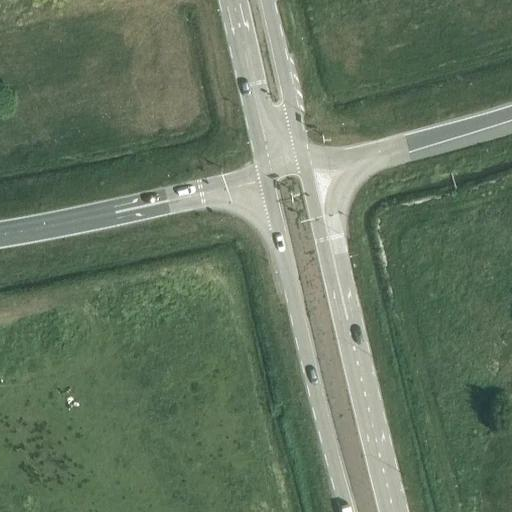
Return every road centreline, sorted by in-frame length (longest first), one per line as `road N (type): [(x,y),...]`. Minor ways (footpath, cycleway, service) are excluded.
road 1 (primary): [(391,511),(304,162)]
road 2 (primary): [(264,171),(349,511)]
road 3 (motorway): [(0,227),(264,171)]
road 4 (motorway): [(304,162),(511,111)]
road 5 (primary): [(224,0),(264,171)]
road 6 (primary): [(304,162),(267,0)]
